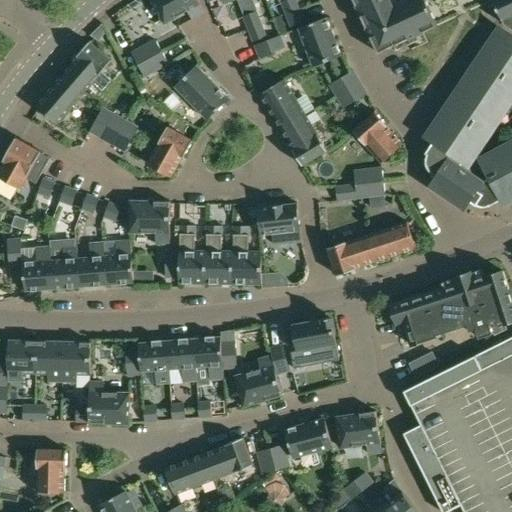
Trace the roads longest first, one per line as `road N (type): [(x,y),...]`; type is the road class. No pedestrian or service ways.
road 1 (residential): [(324,299),(170,322),(0,321)]
road 2 (residential): [(149,434),(242,423),(365,389),(348,294)]
road 3 (residential): [(336,0),(402,114),(419,191),(459,258)]
road 4 (residential): [(0,115),(113,182),(187,188)]
road 5 (residential): [(0,434),(149,434)]
road 6 (tertiary): [(0,109),(98,0)]
road 7 (residential): [(292,170),(324,299)]
